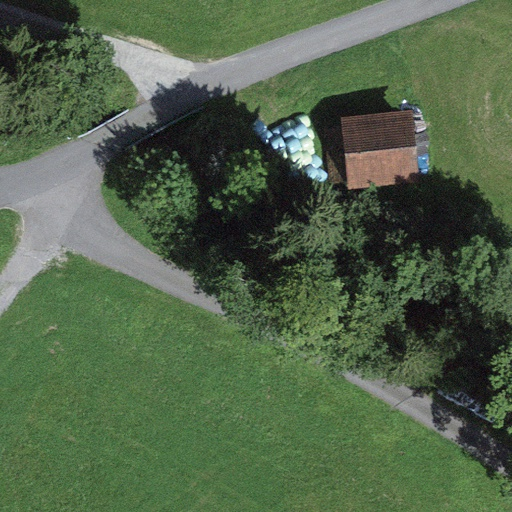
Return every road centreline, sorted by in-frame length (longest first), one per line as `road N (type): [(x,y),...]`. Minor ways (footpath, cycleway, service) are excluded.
road 1 (track): [(0,290),(39,236),(40,175),(106,244),(282,328),(511,464)]
road 2 (unclassified): [(434,0),(197,91),(40,175),(0,186)]
road 3 (track): [(197,91),(0,2)]
